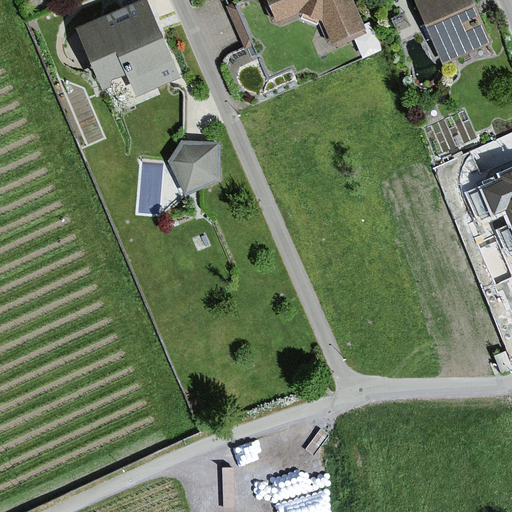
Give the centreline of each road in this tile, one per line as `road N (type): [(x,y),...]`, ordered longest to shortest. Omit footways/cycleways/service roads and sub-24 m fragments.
road 1 (residential): [(348,396),(180,0)]
road 2 (residential): [(55,511),(348,396)]
road 3 (residential): [(348,396),(511,382)]
